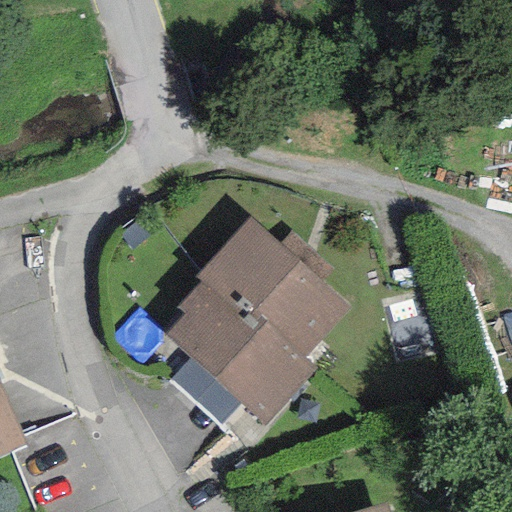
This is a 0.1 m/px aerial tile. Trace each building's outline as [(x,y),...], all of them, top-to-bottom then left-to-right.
[(349,308),(249,217),(194,276),(201,282),(256,334),(267,323),(304,358),(349,308)] [(317,370),(304,358),(267,323),(256,334),(201,282),(176,309),(185,317),(167,336),(190,359),(241,405),(263,427),(317,370)] [(241,405),(190,359),(168,382),(220,428),(241,405)] [(0,384),(0,457),(27,445),(0,384)] [(388,511),(385,503),(357,511),(388,511)]
